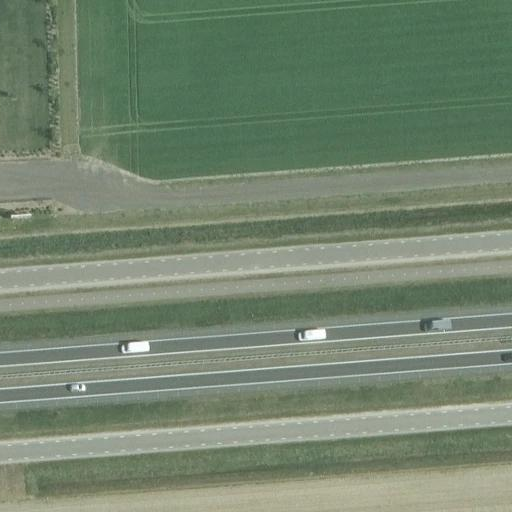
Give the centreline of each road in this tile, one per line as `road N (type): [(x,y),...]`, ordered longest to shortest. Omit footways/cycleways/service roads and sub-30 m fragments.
road 1 (unclassified): [(0,454),(511,412)]
road 2 (trunk): [(511,321),(0,361)]
road 3 (trunk): [(0,396),(511,357)]
road 4 (unclassified): [(0,280),(511,241)]
